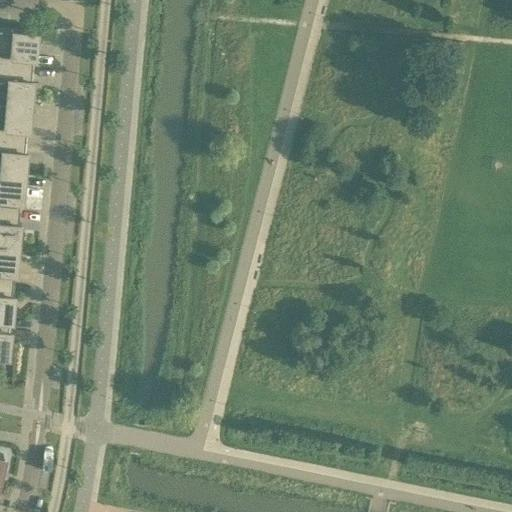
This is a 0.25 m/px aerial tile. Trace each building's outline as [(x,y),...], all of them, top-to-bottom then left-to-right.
[(0,25),(0,62),(33,66),(36,29),(0,25)] [(33,66),(0,62),(0,98),(29,101),(33,66)] [(0,98),(0,134),(26,137),(29,101),(0,98)] [(26,137),(0,134),(0,171),(23,173),(26,137)] [(23,173),(0,171),(0,207),(20,209),(23,173)] [(0,207),(0,243),(17,245),(20,209),(0,207)] [(0,243),(0,279),(13,281),(17,245),(0,243)] [(0,279),(0,315),(10,317),(13,281),(0,279)] [(0,352),(7,353),(10,317),(0,315),(0,352)]
